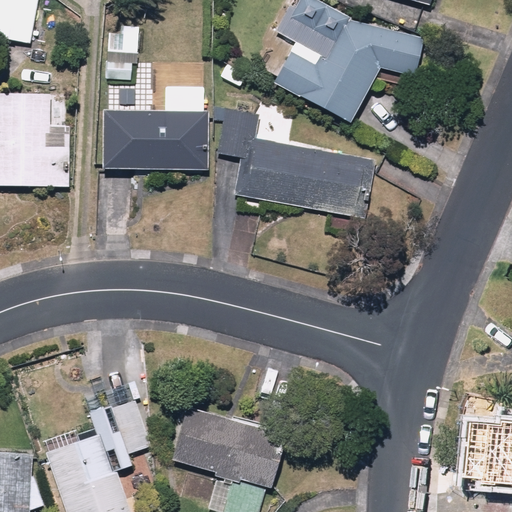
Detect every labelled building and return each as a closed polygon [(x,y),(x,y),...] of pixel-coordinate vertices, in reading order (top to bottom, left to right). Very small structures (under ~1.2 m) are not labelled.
[(35,43),(40,0),(6,0),(2,39),(35,43)] [(353,21),(320,0),(297,0),(281,30),(298,40),(276,79),(356,123),(386,70),(421,76),(430,38),(353,21)] [(126,34),(110,34),(109,78),(134,79),(135,63),(141,64),(142,28),(126,28),(126,34)] [(168,110),(109,108),(107,167),(214,171),(215,113),(206,113),(207,88),(169,87),(168,110)] [(56,94),(0,90),(0,186),(73,191),(77,125),(55,124),(56,94)] [(225,112),(220,154),(243,157),(238,197),(380,213),(386,155),(251,140),(254,115),(225,112)] [(137,511),(124,468),(139,463),(137,458),(153,453),(137,400),(120,405),(119,403),(94,411),(101,435),(52,451),(71,511),(137,511)] [(213,506),(234,511),(261,511),(269,486),(277,488),(293,435),(196,407),(181,457),(223,469),(213,506)] [(472,422),(465,476),(484,479),(483,484),(511,487),(511,419),(504,419),(503,426),(472,422)] [(0,511),(34,511),(37,453),(0,451),(0,511)]
